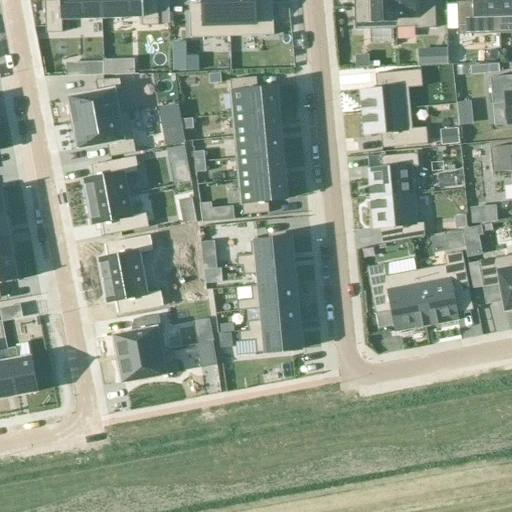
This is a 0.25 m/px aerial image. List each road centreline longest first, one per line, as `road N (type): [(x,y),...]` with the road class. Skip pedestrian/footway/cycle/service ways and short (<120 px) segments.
road 1 (residential): [(511,349),(351,380),(314,0)]
road 2 (residential): [(11,0),(91,427),(0,446)]
